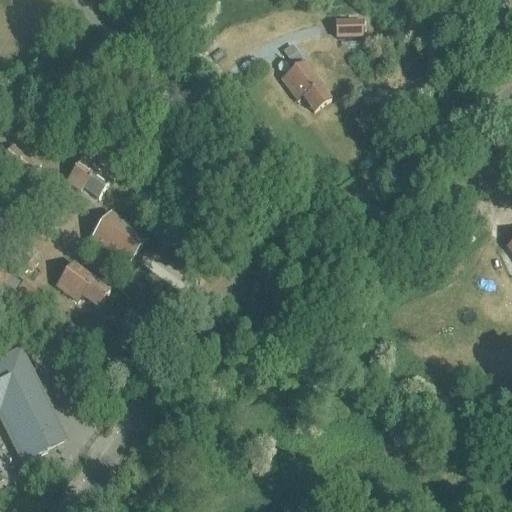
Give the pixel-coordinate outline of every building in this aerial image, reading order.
[(361,40),(361,24),(336,25),(336,41),(361,40)] [(304,66),(290,48),(282,54),(295,73),(304,66)] [(330,103),(304,66),(295,73),(281,83),(296,104),(302,100),(313,116),(330,103)] [(40,168),(12,148),(0,164),(0,168),(11,177),(14,173),(29,184),(40,168)] [(65,185),(79,195),(82,191),(98,201),(109,185),(79,164),(65,185)] [(111,217),(90,245),(126,271),(146,243),(111,217)] [(31,277),(38,264),(28,258),(20,270),(31,277)] [(96,311),(109,293),(72,267),(56,290),(77,305),(81,299),(96,311)] [(20,286),(0,272),(0,289),(12,298),(11,299),(29,311),(41,295),(23,283),(22,285),(21,284),(20,286)] [(0,427),(20,468),(28,464),(46,455),(45,452),(63,443),(27,372),(19,356),(0,365),(0,427)]
